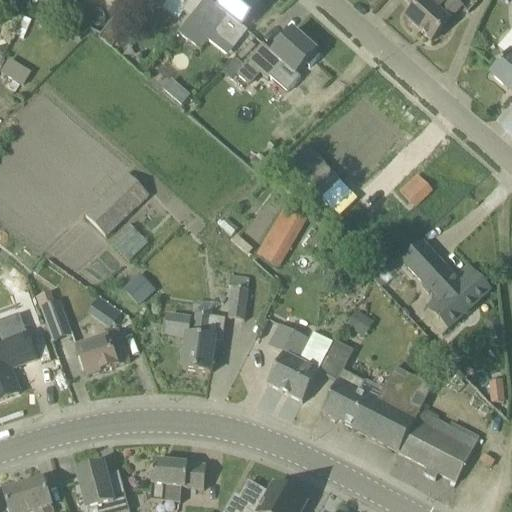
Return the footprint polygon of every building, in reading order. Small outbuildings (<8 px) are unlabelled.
[(205,0),(131,0),(140,6),(142,3),(148,7),(151,4),(162,11),(177,22),(183,14),(190,19),(191,18),(205,0)] [(205,0),(191,18),(177,34),(199,52),(213,35),(233,50),(246,34),(242,30),(261,6),(252,0),(226,0),(218,10),(205,0)] [(449,0),(438,12),(425,0),(424,0),(406,20),(431,43),(450,22),(449,22),(462,7),(454,0),(449,0)] [(112,24),(100,39),(111,48),(123,34),(112,24)] [(236,76),(238,78),(248,87),(258,75),(267,83),(271,79),(282,66),(295,78),(316,55),(292,34),(273,55),(263,46),(247,64),(248,64),(244,68),(236,76)] [(511,53),(491,77),(511,95),(511,53)] [(9,61),(1,75),(23,88),(31,74),(9,61)] [(183,91),(174,102),(181,108),(190,97),(183,91)] [(308,98),(274,128),(285,141),(319,110),(308,98)] [(361,113),(318,154),(326,163),(337,153),(347,164),(348,165),(355,159),(367,172),(398,142),(396,141),(377,120),(372,125),(361,113)] [(298,156),(281,173),(315,207),(332,191),(298,156)] [(127,175),(83,218),(105,240),(149,197),(127,175)] [(416,177),(399,193),(413,208),(431,192),(416,177)] [(351,194),(333,211),(340,218),(357,201),(351,194)] [(284,209),(256,257),(278,270),(307,222),(284,209)] [(436,300),(427,308),(448,331),(489,293),(473,275),(461,286),(422,245),(402,264),(436,300)] [(140,275),(123,291),(139,308),(156,292),(140,275)] [(37,296),(39,301),(54,344),(71,338),(54,290),(37,296)] [(247,294),(232,292),(228,323),(243,324),(247,294)] [(357,336),(367,320),(356,313),(346,330),(357,336)] [(166,337),(186,339),(182,372),(210,376),(215,343),(222,344),(225,321),(211,319),(195,317),(195,323),(191,322),(192,319),(169,316),(166,337)] [(269,349),(283,356),(267,387),(302,405),(319,374),(324,363),(333,346),(311,335),(307,342),(280,328),(269,349)] [(102,343),(77,352),(87,380),(129,365),(117,331),(100,337),(102,343)] [(37,362),(27,337),(26,337),(1,346),(1,345),(0,345),(0,403),(20,396),(13,377),(11,372),(37,362)] [(383,393),(344,373),(324,363),(319,374),(338,384),(322,415),(399,455),(399,456),(427,470),(438,476),(456,486),(479,440),(462,431),(451,425),(449,429),(438,423),(439,419),(422,410),(432,390),(395,370),(383,393)] [(488,383),(490,405),(505,404),(503,382),(488,383)] [(154,465),(151,488),(152,488),(151,503),(180,506),(181,490),(204,493),(206,470),(154,465)] [(77,474),(87,511),(90,511),(101,509),(101,511),(128,511),(122,487),(109,491),(103,467),(92,470),(92,467),(79,471),(80,473),(77,474)] [(52,511),(43,482),(3,494),(8,511),(52,511)] [(302,511),(306,506),(274,487),(269,496),(248,484),(239,501),(235,498),(226,511),(302,511)]
